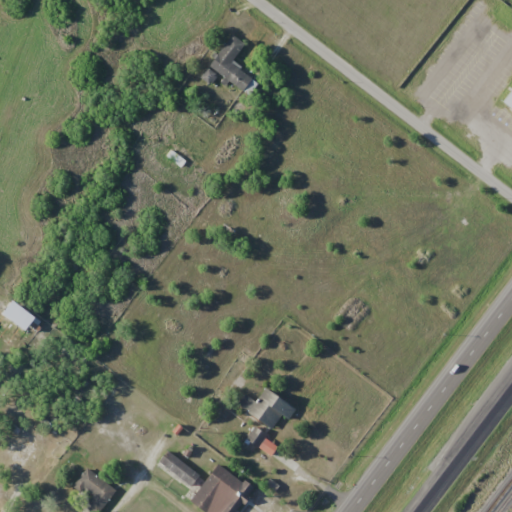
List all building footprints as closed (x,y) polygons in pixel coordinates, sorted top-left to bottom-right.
[(248,95),(257,81),(231,63),(245,44),(232,35),(209,67),(248,95)] [(265,387),(257,402),(244,394),(237,406),(274,427),(281,415),(290,420),(298,405),(265,387)] [(258,446),(266,436),(260,431),(257,434),(253,431),(248,437),(258,446)] [(22,469),(39,447),(24,436),(8,458),(22,469)] [(200,476),(169,451),(160,461),(191,487),(200,476)] [(219,462),(191,500),(206,511),(238,511),(255,489),(219,462)] [(87,497),(82,505),(95,511),(101,511),(116,487),(84,469),(72,489),(87,497)]
